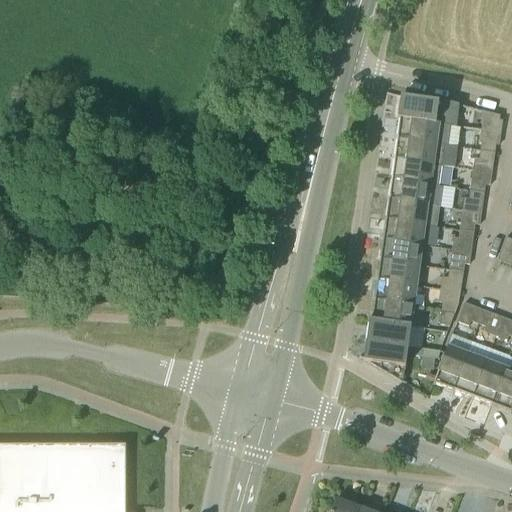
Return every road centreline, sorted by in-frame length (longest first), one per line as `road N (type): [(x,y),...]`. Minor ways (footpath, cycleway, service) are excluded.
road 1 (tertiary): [(252,394),(362,0)]
road 2 (residential): [(511,480),(252,394)]
road 3 (residential): [(0,347),(34,341),(252,394)]
road 4 (residential): [(511,301),(474,286),(511,141)]
road 5 (residential): [(511,106),(378,71)]
road 6 (tertiary): [(225,511),(252,394)]
